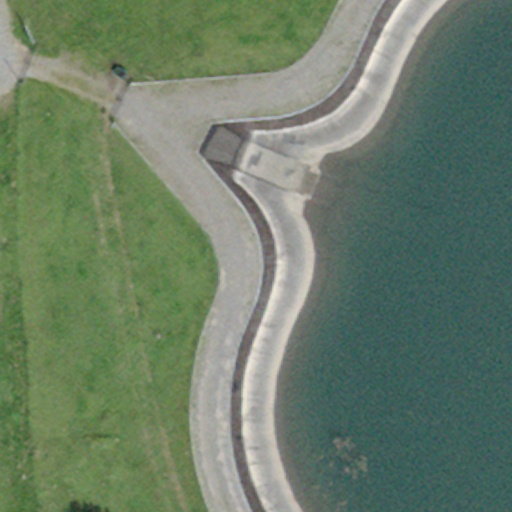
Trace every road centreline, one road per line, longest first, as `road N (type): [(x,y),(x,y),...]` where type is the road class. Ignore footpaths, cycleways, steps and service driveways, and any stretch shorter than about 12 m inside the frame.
road 1 (track): [(0,60),(170,119),(308,111),(362,86),(414,0)]
road 2 (track): [(262,511),(250,483),(244,379),(267,296),(265,237)]
road 3 (track): [(265,237),(170,119)]
